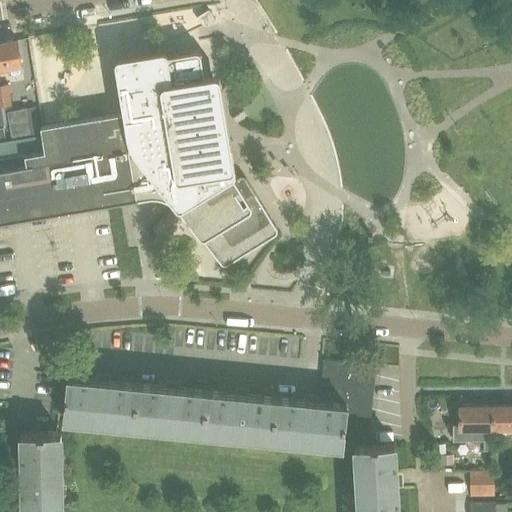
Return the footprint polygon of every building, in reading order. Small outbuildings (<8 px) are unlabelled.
[(204,11),(203,12),(201,13),(197,15),(197,16),(197,17),(197,18),(197,19),(203,24),(204,25),(205,25),(206,25),(207,25),(214,22),(214,21),(215,21),(215,20),(215,19),(209,9),(208,9),(207,9),(204,11)] [(0,41),(0,67),(21,64),(17,39),(0,41)] [(0,219),(138,196),(152,194),(153,194),(155,194),(158,195),(160,195),(161,196),(162,196),(164,196),(165,197),(168,198),(170,199),(171,200),(173,202),(175,204),(176,205),(217,257),(220,261),(221,262),(222,263),(223,264),(224,264),(225,264),(227,263),(228,262),(229,262),(270,237),(274,234),(276,232),(277,231),(277,230),(277,229),(277,227),(276,226),(275,225),(245,177),(245,176),(244,175),(243,175),(241,174),(240,174),(239,174),(238,175),(235,177),(233,174),(234,173),(235,172),(235,171),(235,169),(235,167),(235,166),(234,161),(227,120),(223,95),(222,91),(219,75),(219,74),(218,72),(217,71),(215,70),(214,70),(204,72),(201,54),(201,52),(200,51),(200,50),(199,49),(199,48),(198,48),(197,47),(196,47),(195,47),(168,52),(167,51),(167,50),(166,49),(165,48),(164,47),(163,47),(162,47),(161,47),(119,55),(117,55),(116,56),(115,58),(115,59),(114,59),(115,60),(115,65),(123,110),(42,123),(40,123),(41,127),(42,134),(0,140),(0,219)] [(0,83),(0,95),(9,94),(7,82),(0,83)] [(9,94),(0,95),(0,106),(4,106),(11,105),(9,94)] [(36,106),(21,108),(25,134),(40,132),(36,106)] [(347,377),(347,372),(349,361),(321,358),(319,374),(347,377)] [(347,372),(374,375),(375,363),(349,361),(347,372)] [(349,377),(348,384),(373,387),(374,375),(347,372),(347,377),(349,377)] [(349,377),(347,377),(319,374),(318,387),(348,390),(348,384),(349,377)] [(165,386),(107,381),(107,378),(96,377),(96,380),(68,377),(66,394),(64,416),(343,443),(343,441),(344,430),(345,419),(346,407),(347,404),(317,401),(315,401),(315,398),(304,397),(304,400),(178,388),(176,385),(165,384),(165,386)] [(348,390),(347,396),(372,398),(373,387),(348,384),(348,390)] [(318,387),(317,401),(347,404),(347,396),(348,390),(318,387)] [(347,396),(347,404),(346,407),(371,410),(372,398),(347,396)] [(511,403),(492,404),(492,428),(511,427),(511,403)] [(484,450),(492,450),(492,428),(492,404),(457,404),(457,426),(452,426),(452,441),(484,441),(484,450)] [(346,407),(345,419),(370,421),(371,410),(346,407)] [(370,421),(345,419),(344,430),(368,433),(370,421)] [(368,433),(344,430),(343,441),(354,442),(354,444),(367,444),(368,433)] [(62,511),(61,431),(21,431),(22,511),(62,511)] [(358,511),(397,511),(396,487),(395,469),(394,442),(367,444),(354,444),(358,511)] [(446,463),(446,461),(446,453),(432,454),(432,464),(446,463)] [(493,470),(469,470),(469,483),(493,483),(493,470)] [(493,494),(493,483),(469,483),(469,494),(493,494)] [(470,502),(469,511),(494,511),(494,502),(470,502)]
